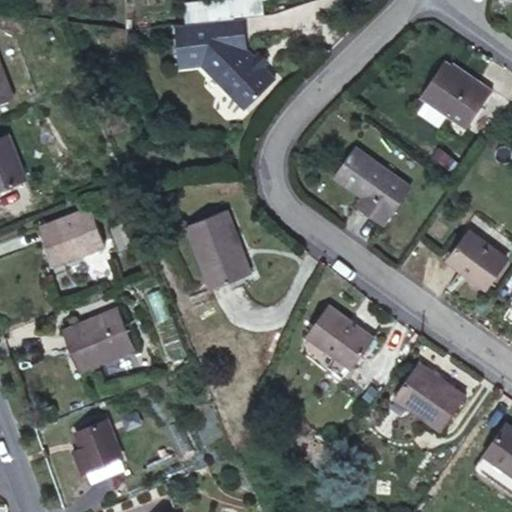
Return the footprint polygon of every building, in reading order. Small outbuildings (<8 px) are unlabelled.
[(248,53),(244,24),(217,28),(219,41),(224,49),(234,40),(248,53)] [(234,40),(224,49),(219,41),(217,28),(174,34),(181,73),(202,71),(244,109),(274,80),(248,53),(234,40)] [(0,99),(18,93),(0,43),(0,99)] [(491,95),(445,63),(421,98),(467,130),(491,95)] [(0,186),(28,176),(9,135),(0,138),(0,186)] [(337,182),(363,200),(376,210),(370,219),(386,229),(413,192),(358,153),(337,182)] [(376,210),(363,200),(357,209),(370,219),(376,210)] [(105,248),(88,208),(41,227),(57,267),(105,248)] [(256,278),(228,214),(187,234),(214,298),(256,278)] [(505,261),(469,235),(448,263),(485,290),(505,261)] [(135,338),(120,300),(63,323),(76,362),(135,338)] [(374,343),(330,315),(309,346),(353,374),(374,343)] [(463,389),(416,356),(392,388),(438,423),(463,389)] [(511,419),(503,412),(476,457),(511,480),(511,419)] [(120,466),(103,417),(75,426),(80,442),(73,445),(80,467),(83,466),(88,478),(120,466)]
